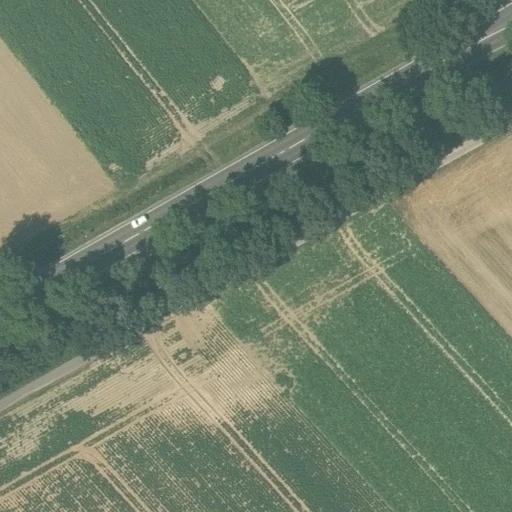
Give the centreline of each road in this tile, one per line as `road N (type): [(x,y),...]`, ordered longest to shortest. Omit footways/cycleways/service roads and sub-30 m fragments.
road 1 (secondary): [(511,20),(0,313)]
road 2 (track): [(0,265),(247,130),(457,0)]
